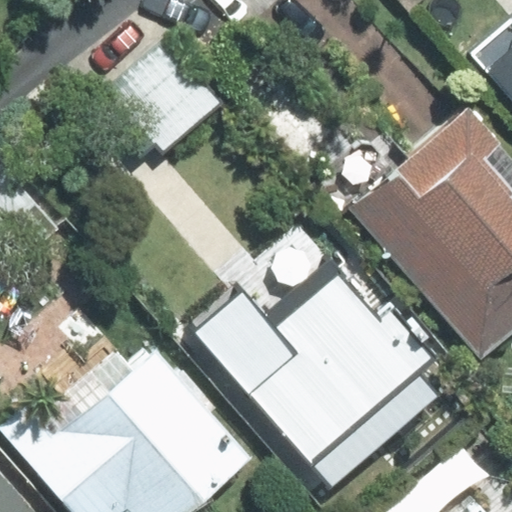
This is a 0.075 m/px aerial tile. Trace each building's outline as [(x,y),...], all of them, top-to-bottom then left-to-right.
[(171,145),(226,96),(167,32),(113,81),(171,145)] [(468,96),(347,200),(481,352),(511,325),(511,173),(489,147),(502,135),(468,96)] [(55,228),(0,163),(0,232),(2,231),(23,256),(55,228)] [(242,278),(193,322),(333,477),(439,382),(419,359),(437,342),(393,293),(381,304),(331,249),(267,306),(242,278)] [(28,396),(0,421),(0,424),(78,511),(177,511),(251,446),(154,339),(55,427),(28,396)] [(47,511),(0,459),(0,511),(47,511)] [(497,511),(481,495),(462,511),(497,511)]
